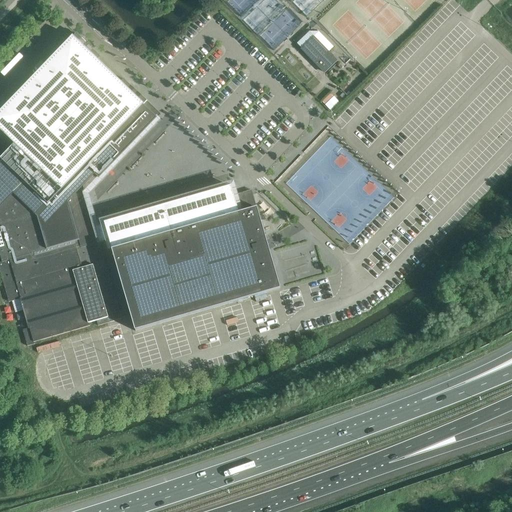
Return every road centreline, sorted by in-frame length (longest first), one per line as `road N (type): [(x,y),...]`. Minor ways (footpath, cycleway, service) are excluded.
road 1 (unclassified): [(365,295),(71,0)]
road 2 (motorway): [(425,407),(124,511)]
road 3 (motorway): [(224,511),(387,457)]
road 4 (motorway): [(387,457),(511,401)]
road 5 (motorway): [(387,457),(511,426)]
